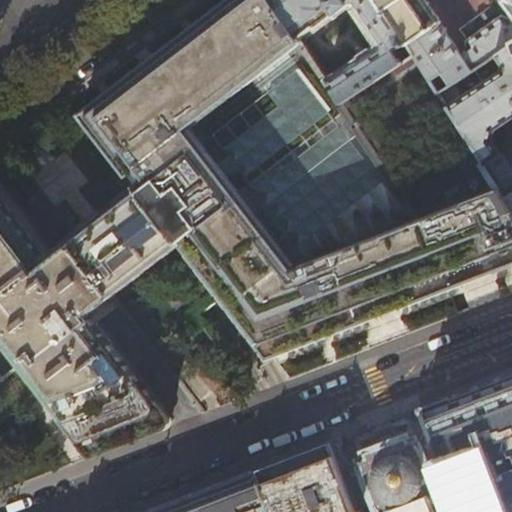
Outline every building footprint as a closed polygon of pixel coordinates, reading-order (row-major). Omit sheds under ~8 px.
[(145,184),(141,188),(183,242),(185,242),(273,356),(283,352),(363,321),(419,300),(471,279),(511,263),(511,201),(452,107),(442,93),(417,55),(409,59),(345,101),(329,78),(302,37),(277,0),(232,0),(206,20),(137,73),(84,115),(131,175),(135,173),(145,184)] [(277,0),(302,37),(317,26),(319,29),(351,6),(377,45),(329,78),(345,101),(409,59),(404,49),(411,44),(381,0),(277,0)] [(381,0),(411,44),(417,55),(442,93),(500,53),(511,45),(511,16),(510,18),(504,15),(467,41),(467,48),(460,53),(423,0),(381,0)] [(507,63),(506,71),(452,107),(511,201),(511,45),(500,53),(507,63)] [(122,203),(72,241),(114,296),(183,242),(141,188),(122,203)] [(90,314),(114,296),(72,241),(45,261),(0,201),(0,418),(40,389),(92,454),(94,455),(95,455),(105,451),(157,431),(167,427),(168,426),(170,423),(172,420),(172,418),(172,416),(90,314)] [(511,511),(511,371),(470,387),(454,394),(425,406),(465,511),(511,511)] [(350,435),(333,441),(359,511),(465,511),(425,406),(408,412),(411,417),(422,414),(425,421),(425,426),(425,431),(423,436),(418,441),(418,440),(402,444),(402,445),(400,445),(399,448),(399,449),(397,450),(397,448),(391,451),(383,453),(383,455),(382,455),(380,455),(379,454),(377,454),(361,461),(362,462),(359,462),(353,461),(351,460),(347,457),(345,455),(341,445),(352,441),(350,435)] [(297,455),(258,470),(273,511),(359,511),(333,441),(297,455)] [(149,511),(273,511),(258,470),(149,511)]
